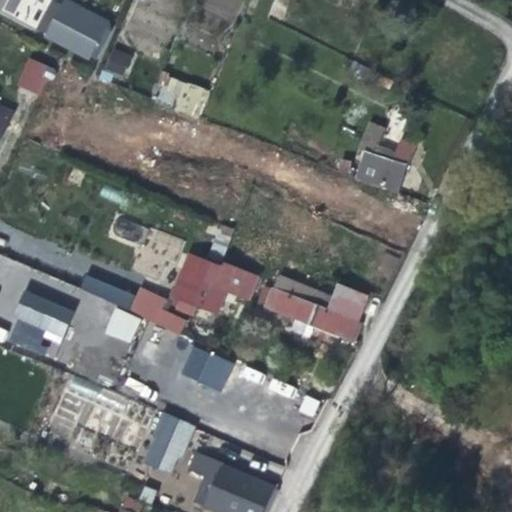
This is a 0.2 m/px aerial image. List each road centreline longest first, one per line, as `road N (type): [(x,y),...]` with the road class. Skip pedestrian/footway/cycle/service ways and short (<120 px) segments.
road 1 (residential): [(279,511),(511,57)]
road 2 (unknown): [(0,242),(129,298)]
